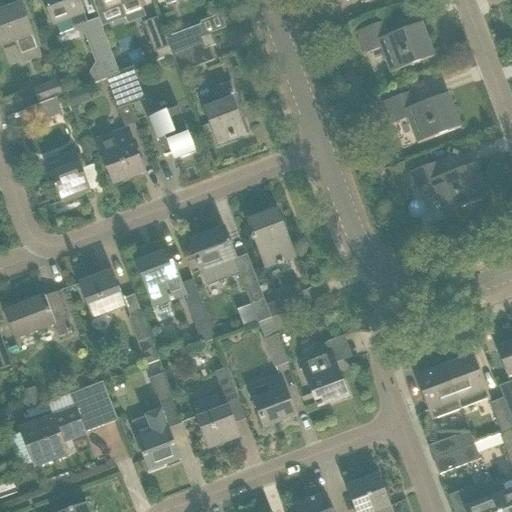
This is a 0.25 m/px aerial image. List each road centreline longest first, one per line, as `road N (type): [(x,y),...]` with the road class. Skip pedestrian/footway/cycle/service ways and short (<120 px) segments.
road 1 (residential): [(45,252),(323,149)]
road 2 (residential): [(163,511),(399,420)]
road 3 (residential): [(323,149),(266,0)]
road 4 (residential): [(395,281),(368,260),(353,234),(323,149)]
road 5 (residential): [(399,420),(377,349),(395,281)]
road 6 (residential): [(511,128),(462,0)]
road 7 (residential): [(395,281),(456,288),(511,268)]
